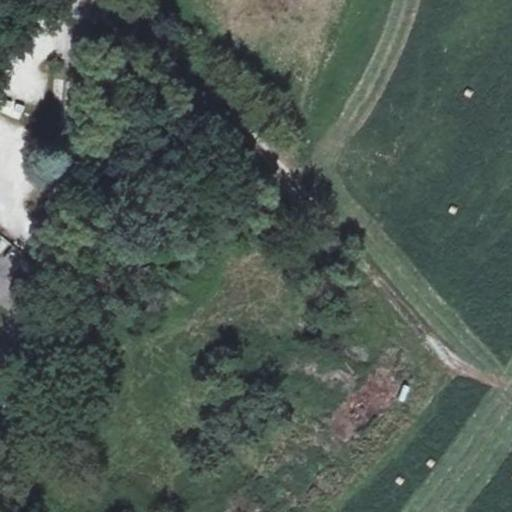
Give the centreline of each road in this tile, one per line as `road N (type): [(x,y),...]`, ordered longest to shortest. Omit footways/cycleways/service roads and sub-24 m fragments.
road 1 (track): [(84,0),(211,99),(455,365)]
road 2 (unclassified): [(79,0),(68,176),(35,326),(0,426)]
